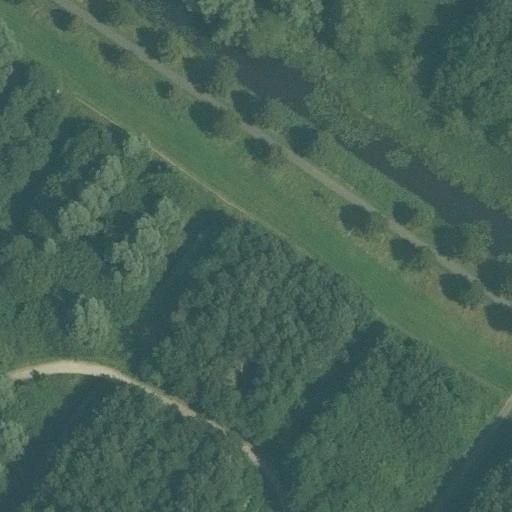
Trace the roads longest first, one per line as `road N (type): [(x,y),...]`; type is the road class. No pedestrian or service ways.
road 1 (unknown): [(511,395),(0,46)]
road 2 (track): [(284,153),(35,511)]
